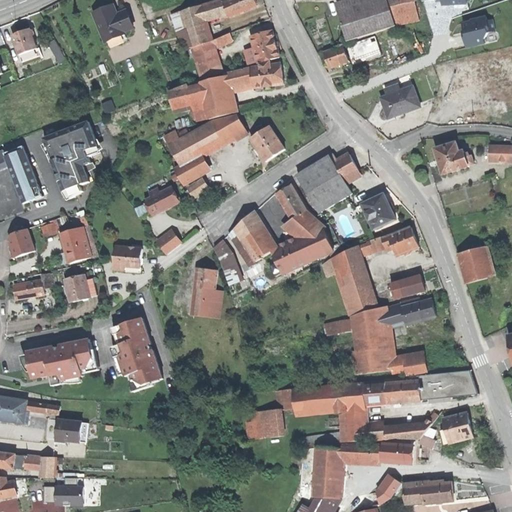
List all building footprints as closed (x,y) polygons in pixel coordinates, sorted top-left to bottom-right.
[(224,0),(218,0),(202,5),(206,20),(228,13),(225,2),(224,0)] [(229,0),(225,2),(228,13),(230,16),(258,5),(255,0),(229,0)] [(375,0),(338,12),(347,41),(396,26),(395,24),(387,0),(375,0)] [(419,19),(415,0),(414,0),(391,5),(395,24),(419,19)] [(182,11),(188,29),(191,39),(210,33),(206,20),(202,5),(182,11)] [(95,14),(107,41),(126,33),(125,31),(134,28),(127,11),(118,15),(114,6),(104,10),(95,14)] [(477,43),(485,41),(489,35),(489,34),(496,33),(493,22),(488,23),(487,19),(472,22),(472,23),(467,24),(464,29),(465,33),(463,33),(467,49),(478,47),(477,43)] [(183,50),(193,46),(191,39),(188,29),(178,32),(183,50)] [(13,36),(19,56),(37,49),(30,30),(21,33),(13,36)] [(271,60),(280,58),(277,48),(276,42),(273,31),(252,36),(259,63),(261,63),(271,60)] [(231,32),(213,40),(215,48),(233,41),(234,39),(231,32)] [(191,39),(193,46),(213,40),(210,33),(191,39)] [(380,34),(352,44),(358,62),(386,53),(380,34)] [(48,44),(60,64),(67,61),(55,40),(48,44)] [(193,46),(196,54),(215,48),(213,40),(193,46)] [(344,46),(326,52),(329,60),(331,67),(349,61),(349,60),(344,46)] [(203,78),(222,72),(221,66),(215,48),(196,54),(203,78)] [(40,57),(37,49),(19,56),(22,63),(40,57)] [(234,59),(235,62),(237,67),(237,68),(246,65),(243,56),(234,59)] [(475,83),(492,76),(488,67),(484,59),(468,66),(474,82),(475,83)] [(492,76),(497,87),(511,80),(511,77),(504,60),(488,67),(492,76)] [(221,66),(222,72),(237,67),(235,62),(221,66)] [(253,82),(254,88),(264,86),(274,85),(284,83),(283,73),(281,63),(271,65),(261,66),(251,68),(253,82)] [(229,88),(253,82),(251,68),(251,66),(224,73),(225,76),(226,76),(229,88)] [(463,87),(474,82),(468,66),(461,69),(453,72),(442,77),(449,93),(463,87)] [(235,113),(229,88),(226,76),(225,76),(201,82),(202,84),(205,98),(207,109),(209,117),(210,119),(235,113)] [(511,91),(511,80),(497,87),(501,96),(511,91)] [(173,105),(193,101),(189,87),(189,84),(170,91),(173,105)] [(193,101),(205,98),(202,84),(189,87),(193,101)] [(386,88),(388,95),(400,91),(397,84),(386,88)] [(388,95),(382,98),(386,109),(389,118),(400,114),(404,112),(421,106),(414,86),(400,91),(388,95)] [(503,99),(494,103),(498,115),(507,111),(503,99)] [(262,101),(251,104),(252,110),(264,107),(262,101)] [(239,107),(241,113),(252,110),(251,104),(239,107)] [(197,120),(209,117),(207,109),(195,111),(197,120)] [(212,120),(213,122),(214,121),(226,142),(236,137),(238,140),(249,133),(238,115),(212,120)] [(171,145),(182,166),(203,154),(226,142),(214,121),(213,122),(189,135),(181,139),(171,145)] [(90,122),(45,138),(51,156),(62,185),(67,201),(76,198),(76,197),(83,191),(81,185),(90,182),(85,169),(92,166),(89,157),(101,153),(90,122)] [(253,129),(257,135),(266,130),(262,123),(253,129)] [(257,135),(252,139),(267,162),(277,155),(286,149),(271,126),(266,130),(257,135)] [(178,133),(181,139),(189,135),(186,129),(178,133)] [(457,142),(436,149),(439,159),(433,161),(434,163),(434,165),(441,163),(444,174),(470,166),(469,165),(467,158),(470,158),(470,156),(468,152),(466,153),(465,151),(460,152),(457,142)] [(511,146),(490,146),(490,161),(511,161),(511,146)] [(6,154),(8,161),(27,154),(24,147),(6,154)] [(0,164),(8,161),(6,154),(5,151),(0,153),(0,164)] [(298,174),(302,181),(339,160),(335,153),(298,174)] [(27,154),(8,161),(20,193),(39,186),(27,154)] [(176,169),(184,185),(212,170),(203,154),(182,166),(176,169)] [(302,181),(311,198),(345,178),(360,170),(350,154),(339,160),(302,181)] [(191,198),(208,189),(201,177),(184,186),(191,198)] [(311,198),(320,212),(353,193),(345,178),(311,198)] [(43,197),(39,186),(20,193),(25,204),(43,197)] [(285,190),(279,194),(293,219),(296,217),(307,211),(293,186),(285,190)] [(151,212),(153,215),(173,205),(179,203),(172,188),(161,193),(152,197),(146,200),(147,203),(151,212)] [(150,192),(152,197),(161,193),(159,188),(150,192)] [(363,204),(375,229),(396,219),(390,206),(385,194),(363,204)] [(139,218),(151,212),(147,203),(135,209),(139,218)] [(326,227),(307,211),(296,217),(297,218),(313,233),(323,228),(326,227)] [(251,215),(237,229),(244,240),(261,230),(251,215)] [(285,226),(299,239),(313,233),(297,218),(285,226)] [(47,236),(61,235),(60,221),(45,223),(47,236)] [(90,226),(83,228),(92,258),(100,256),(90,226)] [(394,246),(398,256),(420,247),(416,237),(412,227),(383,239),(387,248),(394,246)] [(68,256),(70,264),(92,258),(83,228),(62,234),(68,256)] [(334,251),(323,228),(313,233),(299,239),(298,240),(297,238),(280,245),(281,248),(274,251),(273,252),(279,266),(282,272),(283,274),(334,251)] [(250,266),(257,262),(244,240),(237,229),(231,234),(250,266)] [(12,253),(14,259),(36,251),(29,230),(13,235),(10,240),(12,247),(10,247),(12,253)] [(244,240),(257,262),(273,252),(274,251),(261,230),(244,240)] [(159,243),(168,255),(183,245),(174,232),(159,243)] [(378,252),(386,249),(382,237),(367,242),(368,244),(357,247),(360,255),(372,251),(378,252)] [(223,241),(215,248),(231,286),(240,281),(231,255),(223,241)] [(377,307),(360,255),(357,247),(357,246),(332,258),(351,315),(377,307)] [(143,249),(117,247),(116,266),(142,268),(143,249)] [(480,249),(458,255),(463,271),(466,284),(488,278),(480,249)] [(268,272),(279,266),(273,252),(257,262),(264,274),(268,272)] [(272,278),(282,272),(279,266),(268,272),(272,278)] [(207,271),(199,270),(196,289),(214,292),(214,291),(217,272),(207,271)] [(93,273),(85,275),(91,297),(98,295),(93,273)] [(35,277),(36,283),(43,281),(45,289),(55,287),(52,274),(35,277)] [(391,283),(396,299),(427,290),(422,274),(391,283)] [(85,275),(66,280),(69,293),(71,303),(91,298),(91,297),(85,275)] [(36,283),(16,286),(17,293),(18,299),(46,294),(45,289),(43,281),(36,283)] [(212,311),(214,292),(196,289),(194,309),(212,311)] [(223,292),(214,291),(214,292),(212,311),(220,312),(223,292)] [(402,302),(403,305),(403,307),(426,301),(425,297),(402,302)] [(426,301),(403,307),(407,323),(438,316),(436,308),(434,300),(426,301)] [(403,305),(385,310),(388,328),(407,323),(403,307),(403,305)] [(358,372),(394,371),(395,371),(393,361),(388,328),(385,310),(385,307),(353,316),(359,351),(355,352),(358,372)] [(211,319),(212,311),(194,309),(193,315),(193,317),(211,319)] [(193,322),(193,317),(193,315),(178,313),(177,320),(193,322)] [(143,318),(117,327),(126,353),(129,352),(131,359),(128,360),(138,388),(164,379),(154,350),(152,351),(150,345),(152,344),(143,318)] [(55,347),(28,352),(30,359),(31,368),(38,367),(40,378),(60,374),(60,371),(67,369),(68,372),(96,366),(90,339),(61,346),(61,347),(55,349),(55,347)] [(426,356),(405,359),(407,371),(408,375),(429,372),(426,356)] [(394,373),(407,371),(405,359),(393,361),(395,371),(394,371),(394,373)] [(472,370),(420,376),(423,399),(437,398),(453,397),(471,395),(475,387),(472,370)] [(477,384),(472,370),(475,387),(471,395),(481,394),(477,384)] [(420,376),(386,380),(388,403),(423,399),(420,376)] [(286,409),(342,403),(347,403),(367,403),(388,403),(386,380),(284,390),(286,409)] [(29,401),(0,396),(0,419),(25,424),(27,411),(29,401)] [(36,403),(29,401),(27,411),(34,412),(36,403)] [(49,405),(36,403),(34,412),(48,414),(48,409),(49,405)] [(342,442),(367,440),(367,434),(367,424),(367,403),(347,403),(342,403),(342,434),(342,442)] [(266,438),(285,436),(282,410),(264,412),(266,438)] [(435,412),(429,420),(433,423),(439,415),(435,412)] [(469,412),(445,419),(447,429),(444,430),(448,447),(467,442),(467,439),(475,437),(472,425),(469,412)] [(397,438),(422,439),(425,435),(433,423),(429,420),(426,424),(387,430),(387,439),(397,438)] [(83,423),(60,421),(59,431),(58,440),(82,443),(83,423)] [(367,424),(367,434),(387,430),(384,422),(367,424)] [(367,440),(387,439),(387,430),(367,434),(367,440)] [(298,446),(342,442),(342,434),(297,441),(298,446)] [(422,439),(419,443),(433,448),(436,440),(425,435),(422,439)] [(384,445),(383,461),(414,463),(415,445),(384,443),(384,445)] [(342,460),(373,460),(374,444),(342,444),(342,448),(343,448),(342,460)] [(373,460),(383,461),(384,445),(374,444),(373,460)] [(298,467),(297,447),(279,448),(282,469),(298,467)] [(340,498),(342,460),(343,448),(342,448),(314,447),(304,448),(301,496),(311,497),(339,498),(340,498)] [(272,449),(274,469),(282,469),(279,448),(272,449)] [(0,466),(1,467),(13,468),(14,456),(14,454),(0,452),(0,466)] [(27,458),(27,462),(42,463),(42,457),(42,456),(27,454),(27,458)] [(26,469),(27,462),(27,458),(14,456),(13,468),(26,469)] [(56,457),(42,457),(42,463),(42,477),(56,477),(56,464),(56,457)] [(394,476),(388,483),(397,489),(402,482),(398,479),(394,476)] [(44,511),(37,477),(15,481),(18,495),(17,495),(20,511),(44,511)] [(82,485),(82,477),(70,477),(70,484),(47,485),(48,505),(93,504),(93,484),(82,485)] [(0,484),(0,498),(17,495),(18,495),(15,481),(7,483),(0,484)] [(377,492),(379,494),(381,504),(392,498),(397,489),(388,483),(386,482),(377,492)] [(425,501),(426,503),(455,500),(454,491),(453,483),(446,484),(441,484),(433,485),(424,486),(425,501)] [(407,503),(425,501),(424,486),(421,487),(411,488),(406,488),(407,503)] [(356,499),(359,509),(381,504),(379,494),(356,499)] [(339,511),(339,498),(311,497),(302,511),(339,511)]
